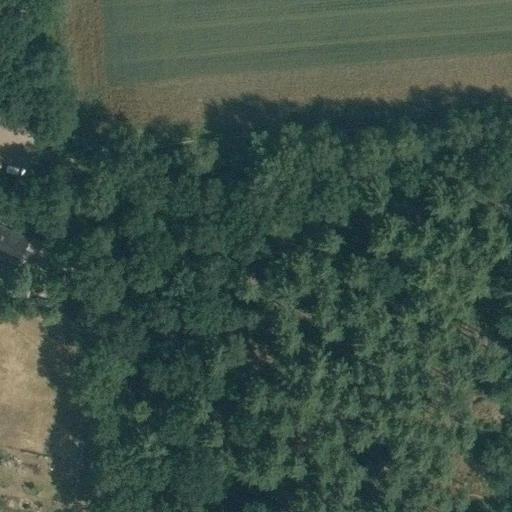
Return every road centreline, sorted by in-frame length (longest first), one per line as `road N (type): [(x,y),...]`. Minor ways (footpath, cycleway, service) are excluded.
road 1 (track): [(511,120),(78,155)]
road 2 (track): [(78,155),(98,511)]
